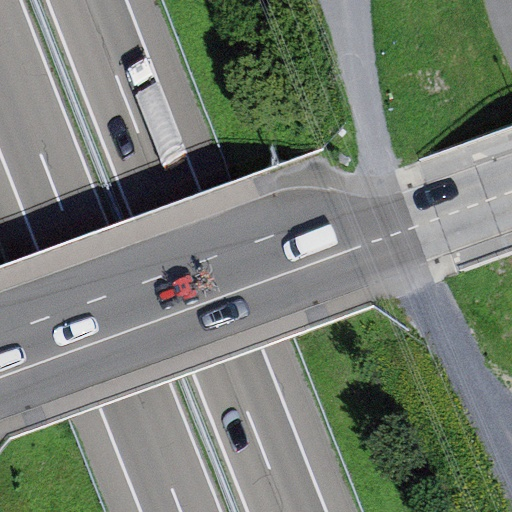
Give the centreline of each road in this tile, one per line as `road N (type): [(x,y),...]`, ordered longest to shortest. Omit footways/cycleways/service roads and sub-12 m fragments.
road 1 (motorway): [(285,511),(82,0)]
road 2 (secondary): [(511,194),(0,381)]
road 3 (motorway): [(0,43),(180,511)]
road 4 (track): [(354,0),(399,234),(468,377),(511,422)]
